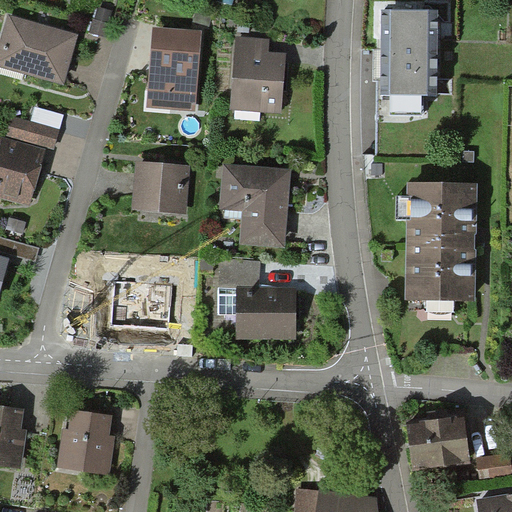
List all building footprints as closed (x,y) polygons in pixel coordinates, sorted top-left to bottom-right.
[(376,9),(373,96),(434,98),(436,11),(376,9)] [(8,21),(0,50),(0,68),(66,87),(79,40),(8,21)] [(105,25),(90,21),(87,34),(102,37),(105,25)] [(153,34),(146,109),(194,113),(201,38),(153,34)] [(238,41),(234,115),(283,117),(286,57),(267,56),(268,43),(238,41)] [(6,140),(46,151),(56,153),(61,132),(11,119),(6,140)] [(0,139),(0,197),(32,205),(46,151),(6,140),(0,139)] [(137,163),(134,210),(186,215),(190,167),(137,163)] [(244,214),(242,246),(285,249),(290,168),(226,164),(223,212),(244,214)] [(408,192),(406,307),(475,308),(477,193),(408,192)] [(0,237),(0,250),(36,261),(39,248),(0,237)] [(0,291),(9,259),(0,256),(0,291)] [(240,290),(241,340),(297,339),(296,288),(261,289),(261,265),(221,265),(222,290),(240,290)] [(116,282),(114,327),(129,328),(166,330),(170,330),(173,285),(116,282)] [(430,320),(458,321),(459,311),(430,310),(430,320)] [(0,456),(23,459),(27,425),(22,424),(25,402),(0,399),(0,456)] [(64,428),(60,465),(110,471),(113,436),(109,436),(112,414),(73,410),(71,428),(64,428)] [(414,421),(420,468),(472,462),(467,415),(414,421)] [(481,459),(484,477),(511,474),(508,455),(481,459)] [(511,511),(511,478),(479,483),(482,511),(511,511)] [(378,511),(378,498),(298,490),(296,511),(378,511)]
